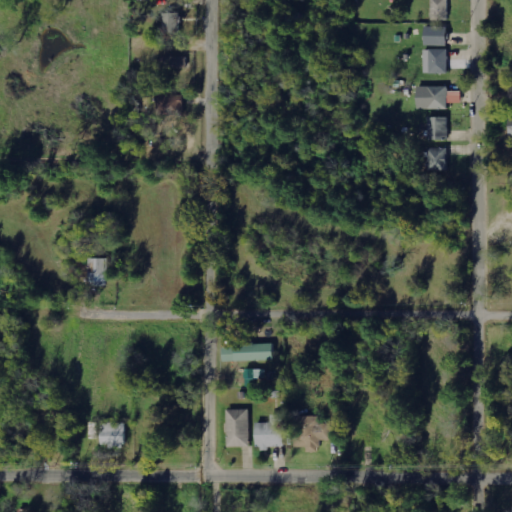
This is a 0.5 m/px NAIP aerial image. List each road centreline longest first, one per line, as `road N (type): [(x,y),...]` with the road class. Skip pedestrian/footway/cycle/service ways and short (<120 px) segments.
road 1 (residential): [(511,473),(0,469)]
road 2 (residential): [(484,511),(487,0)]
road 3 (residential): [(218,468),(219,0)]
road 4 (residential): [(511,313),(75,313)]
